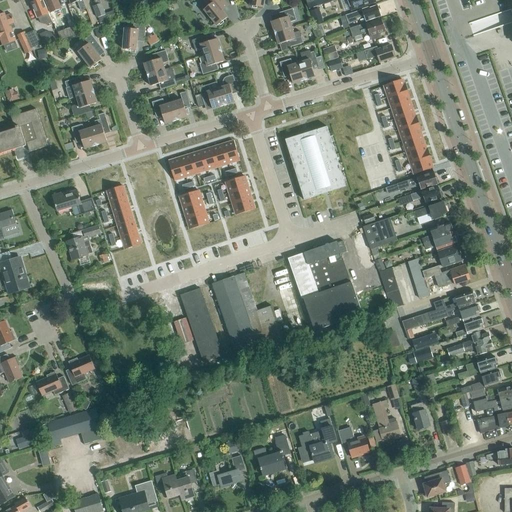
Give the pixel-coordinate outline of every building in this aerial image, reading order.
[(47,24),(52,22),(42,0),(38,0),(31,3),(37,18),(44,15),(47,24)] [(55,11),(62,9),(58,0),(45,0),(55,22),(59,21),(55,11)] [(81,11),(86,9),(83,0),(69,0),(71,4),(78,1),(81,11)] [(105,15),(99,0),(94,0),(96,5),(93,6),(97,18),(98,17),(105,15)] [(145,0),(144,0),(137,3),(139,11),(148,8),(145,0)] [(225,3),(222,0),(206,0),(211,5),(204,10),(217,26),(227,17),(219,7),(225,3)] [(335,0),(305,0),(308,9),(330,2),(335,0)] [(374,0),(348,0),(352,10),(375,2),(374,0)] [(128,9),(130,15),(137,12),(134,6),(128,9)] [(366,21),(381,16),(378,6),(370,9),(369,7),(345,15),(348,24),(357,21),(356,18),(364,15),(366,21)] [(271,22),(275,33),(292,28),(290,22),(296,20),(293,9),(280,12),(282,18),(271,22)] [(119,19),(116,10),(110,12),(114,21),(119,19)] [(114,21),(110,12),(105,14),(109,23),(114,21)] [(15,28),(14,23),(15,23),(11,14),(6,16),(5,13),(0,14),(0,39),(1,39),(3,45),(16,41),(16,40),(14,41),(10,29),(15,28)] [(101,24),(107,21),(105,15),(98,17),(101,24)] [(380,33),(385,31),(381,19),(373,22),(373,21),(350,29),(353,37),(369,32),(372,40),(381,37),(380,33)] [(138,37),(145,38),(146,25),(134,23),(133,29),(125,29),(123,49),(136,50),(138,37)] [(325,35),(321,24),(315,26),(319,37),(325,35)] [(303,43),(301,37),(300,31),(294,33),(292,28),(275,33),(278,44),(289,41),(291,47),(303,43)] [(26,35),(33,49),(41,45),(35,31),(26,35)] [(55,40),(52,33),(46,31),(40,34),(44,44),(55,40)] [(33,49),(26,35),(25,32),(17,35),(26,54),(33,51),(33,49)] [(99,45),(91,34),(81,42),(85,47),(78,52),(90,68),(101,60),(94,50),(99,45)] [(151,46),(159,41),(155,34),(147,40),(151,46)] [(221,50),(218,39),(206,42),(205,36),(192,40),(195,51),(202,49),(204,55),(221,50)] [(327,61),(338,57),(334,45),(323,49),(327,61)] [(395,58),(391,45),(378,50),(377,47),(365,51),(367,58),(367,60),(378,56),(380,63),(395,58)] [(47,58),(46,49),(38,50),(39,59),(47,58)] [(225,61),(221,50),(204,55),(206,62),(199,64),(203,75),(215,71),(214,65),(225,61)] [(314,52),(311,53),(310,50),(300,53),(303,62),(299,63),(304,80),(315,77),(312,66),(318,64),(314,52)] [(144,64),(148,75),(172,68),(172,67),(165,69),(163,64),(169,62),(166,51),(154,54),(156,60),(144,64)] [(328,61),(331,72),(343,68),(340,58),(328,61)] [(304,80),(299,63),(292,65),(290,59),(280,62),(283,75),(289,73),(293,84),(304,80)] [(175,79),(172,68),(148,75),(151,86),(162,83),(164,89),(176,85),(174,79),(175,79)] [(233,75),(227,77),(225,78),(224,78),(224,79),(223,81),(223,83),(224,86),(218,88),(224,106),(235,102),(231,91),(237,89),(233,75)] [(65,82),(70,99),(77,97),(94,92),(90,80),(79,84),(77,78),(65,82)] [(403,80),(384,86),(388,97),(407,91),(405,83),(404,84),(403,80)] [(224,106),(218,88),(207,92),(205,86),(199,87),(203,100),(209,98),(213,109),(224,106)] [(5,93),(8,102),(18,99),(16,92),(13,93),(12,90),(5,93)] [(407,91),(388,97),(392,108),(410,102),(409,98),(410,98),(407,91)] [(72,106),(71,108),(72,111),(74,117),(86,113),(88,112),(86,106),(97,103),(94,92),(77,97),(79,104),(72,106)] [(184,106),(190,104),(186,92),(180,94),(182,100),(171,103),(176,120),(188,117),(184,106)] [(203,100),(201,93),(195,95),(198,107),(205,105),(203,100)] [(176,120),(171,103),(165,105),(163,99),(152,102),(156,115),(162,113),(165,124),(176,120)] [(410,102),(392,108),(395,119),(414,113),(410,102)] [(30,152),(48,146),(37,109),(12,117),(15,127),(16,127),(16,128),(0,133),(0,153),(26,145),(26,144),(27,144),(30,152)] [(98,115),(100,119),(95,121),(96,126),(90,128),(96,146),(107,142),(104,131),(110,129),(105,113),(98,115)] [(414,113),(395,119),(399,130),(419,123),(416,116),(415,116),(414,113)] [(419,123),(399,130),(403,141),(421,135),(420,131),(421,131),(419,123)] [(96,146),(90,128),(84,130),(83,126),(81,125),(78,126),(71,127),(75,140),(81,138),(85,149),(96,146)] [(313,131),(330,187),(345,182),(327,126),(313,131)] [(330,187),(313,131),(286,140),(288,145),(301,140),(318,196),(347,188),(345,182),(330,187)] [(421,135),(403,141),(407,152),(425,145),(421,135)] [(296,141),(287,144),(304,200),(319,195),(301,140),(296,141)] [(73,141),(66,143),(68,149),(75,147),(73,141)] [(234,141),(223,144),(229,163),(240,160),(234,141)] [(223,144),(212,148),(218,167),(229,163),(223,144)] [(425,145),(407,152),(410,163),(430,156),(427,149),(426,149),(425,145)] [(212,148),(201,151),(207,170),(218,167),(212,148)] [(201,151),(191,154),(197,173),(207,170),(201,151)] [(191,154),(180,158),(186,177),(197,173),(191,154)] [(430,156),(410,163),(414,174),(433,168),(431,164),(432,163),(430,156)] [(180,158),(169,161),(175,180),(186,177),(180,158)] [(434,172),(407,181),(397,184),(399,190),(408,187),(419,183),(421,189),(438,184),(434,172)] [(245,176),(226,182),(229,193),(248,187),(245,176)] [(389,187),(391,192),(399,190),(397,184),(389,187)] [(123,185),(107,190),(111,202),(127,198),(123,185)] [(426,203),(441,198),(438,186),(411,195),(413,200),(424,197),(426,203)] [(248,187),(229,193),(233,204),(252,198),(248,187)] [(92,198),(81,202),(77,190),(62,195),(61,193),(52,195),(57,212),(78,205),(81,215),(96,210),(92,198)] [(199,190),(180,196),(183,207),(202,201),(199,190)] [(127,198),(111,202),(114,214),(130,209),(127,198)] [(252,198),(233,204),(236,215),(255,209),(252,198)] [(202,201),(183,207),(186,218),(205,212),(202,201)] [(443,214),(447,213),(444,202),(415,211),(417,218),(427,214),(426,211),(430,209),(433,219),(442,217),(441,215),(443,215),(443,214)] [(130,209),(114,214),(118,226),(134,221),(130,209)] [(2,229),(16,224),(12,210),(0,213),(0,238),(5,237),(2,229)] [(205,212),(186,218),(190,229),(209,223),(205,212)] [(375,222),(372,215),(363,218),(366,225),(375,222)] [(398,240),(390,218),(363,227),(371,249),(398,240)] [(134,221),(118,226),(122,237),(137,232),(134,221)] [(423,243),(454,233),(451,223),(430,229),(432,235),(422,238),(423,243)] [(71,233),(73,240),(67,242),(73,260),(93,253),(89,238),(102,234),(101,233),(103,233),(101,225),(71,233)] [(137,232),(122,237),(125,249),(141,244),(137,232)] [(457,243),(454,233),(423,243),(425,248),(435,244),(437,249),(457,243)] [(351,282),(341,253),(347,251),(343,241),(337,243),(337,242),(288,258),(302,299),(304,298),(315,331),(363,314),(352,282),(351,282)] [(443,267),(463,260),(458,245),(438,251),(443,267)] [(371,251),(374,259),(380,257),(377,248),(371,251)] [(2,253),(0,253),(0,271),(2,271),(9,293),(29,287),(20,258),(5,263),(2,253)] [(107,254),(99,256),(102,264),(109,261),(107,254)] [(378,271),(385,269),(381,258),(375,260),(378,271)] [(408,262),(410,267),(420,264),(419,258),(408,262)] [(391,259),(384,262),(386,268),(393,265),(391,259)] [(422,269),(420,264),(410,267),(412,272),(422,269)] [(439,266),(435,267),(423,272),(424,275),(425,278),(430,277),(434,275),(439,273),(441,273),(439,266)] [(380,271),(382,277),(393,273),(391,268),(380,271)] [(424,275),(423,272),(422,269),(412,272),(413,278),(424,275)] [(450,270),(444,272),(448,282),(453,280),(455,284),(470,279),(466,269),(451,274),(450,270)] [(444,272),(441,273),(439,273),(443,283),(448,282),(444,272)] [(244,273),(212,284),(238,360),(270,349),(285,343),(273,305),(257,311),(248,285),(244,273)] [(395,278),(393,273),(382,277),(383,282),(395,278)] [(443,283),(439,273),(434,275),(438,285),(443,283)] [(425,280),(425,278),(424,275),(413,278),(415,283),(425,280)] [(438,285),(434,275),(430,277),(433,287),(438,285)] [(433,287),(430,277),(425,278),(425,280),(427,285),(428,289),(433,287)] [(396,284),(395,278),(383,282),(385,287),(396,284)] [(427,285),(425,280),(415,283),(417,289),(427,285)] [(398,289),(396,284),(385,287),(387,293),(398,289)] [(429,291),(428,289),(427,285),(417,289),(418,294),(429,291)] [(223,356),(200,288),(180,295),(203,363),(223,356)] [(400,294),(398,289),(387,293),(388,298),(400,294)] [(430,296),(429,291),(418,294),(420,299),(430,296)] [(475,300),(473,292),(456,297),(457,303),(446,307),(449,316),(453,314),(452,311),(475,303),(474,300),(475,300)] [(401,300),(400,294),(388,298),(390,303),(401,300)] [(403,305),(401,300),(390,303),(392,309),(403,305)] [(462,317),(455,319),(456,324),(479,316),(478,313),(480,312),(477,305),(460,310),(462,317)] [(449,316),(446,307),(441,308),(444,318),(449,316)] [(444,318),(441,308),(436,310),(439,319),(444,318)] [(439,319),(436,310),(431,312),(434,321),(439,319)] [(434,321),(431,312),(426,313),(430,323),(434,321)] [(430,323),(426,313),(422,315),(425,324),(430,323)] [(425,324),(422,315),(417,317),(420,326),(425,324)] [(420,326),(417,317),(412,318),(415,328),(420,326)] [(483,326),(484,325),(481,317),(464,323),(467,329),(459,332),(461,337),(484,329),(483,326)] [(415,328),(412,318),(407,320),(410,329),(415,328)] [(9,342),(16,339),(12,331),(10,331),(5,320),(0,322),(0,352),(11,348),(9,342)] [(410,329),(407,320),(402,322),(405,331),(410,329)] [(490,340),(488,333),(484,334),(483,331),(480,332),(471,335),(473,341),(462,344),(464,348),(490,340)] [(415,351),(438,344),(434,334),(412,341),(415,351)] [(489,348),(493,347),(490,340),(464,348),(462,344),(455,347),(457,354),(476,348),(478,355),(487,352),(486,352),(490,351),(489,348)] [(433,358),(430,347),(414,352),(417,362),(433,358)] [(457,354),(455,347),(447,349),(450,357),(457,354)] [(8,354),(0,357),(0,374),(5,372),(9,383),(23,377),(18,366),(20,365),(17,356),(10,359),(8,354)] [(84,373),(95,369),(89,355),(78,360),(78,358),(69,362),(72,368),(66,371),(72,385),(87,379),(84,373)] [(495,365),(497,365),(495,356),(477,361),(479,366),(458,372),(460,380),(496,369),(495,365)] [(484,382),(471,385),(460,389),(462,394),(473,390),(485,387),(501,382),(500,378),(501,378),(499,370),(482,375),(484,382)] [(55,395),(70,389),(64,376),(59,378),(56,372),(47,375),(48,378),(37,382),(43,396),(54,391),(55,395)] [(432,374),(421,377),(424,387),(435,384),(432,374)] [(424,391),(419,377),(412,379),(416,393),(424,391)] [(392,400),(398,398),(395,385),(388,387),(392,400)] [(486,396),(487,402),(511,396),(511,386),(498,390),(499,396),(495,397),(495,394),(486,396)] [(435,397),(432,390),(426,392),(428,399),(435,397)] [(63,398),(70,414),(78,410),(71,394),(63,398)] [(470,406),(466,394),(460,396),(463,407),(470,406)] [(511,408),(511,396),(487,402),(489,407),(501,404),(503,410),(511,408)] [(86,410),(90,403),(83,399),(79,406),(86,410)] [(472,409),(483,406),(482,400),(470,403),(472,409)] [(373,405),(380,429),(379,429),(373,431),(376,442),(383,440),(400,434),(397,424),(395,418),(387,420),(384,408),(387,407),(386,401),(373,405)] [(418,430),(430,426),(425,410),(423,403),(411,406),(418,430)] [(328,416),(333,414),(330,404),(324,405),(328,416)] [(101,426),(96,409),(48,423),(53,441),(60,439),(101,426)] [(509,425),(511,423),(511,412),(506,413),(477,420),(481,434),(500,428),(507,427),(509,425)] [(337,441),(334,430),(330,418),(320,422),(322,431),(310,434),(310,433),(299,436),(306,462),(314,460),(314,461),(321,459),(321,458),(320,457),(333,454),(330,443),(337,441)] [(444,434),(455,431),(452,419),(440,422),(444,434)] [(351,427),(338,431),(343,446),(348,445),(352,458),(369,452),(365,438),(364,438),(364,436),(357,438),(358,440),(355,441),(351,427)] [(44,441),(39,428),(29,432),(30,434),(17,439),(20,449),(44,441)] [(277,453),(269,456),(264,448),(253,451),(256,460),(258,459),(263,476),(287,468),(282,452),(289,450),(285,435),(276,438),(277,453)] [(240,451),(236,441),(227,443),(230,454),(240,451)] [(45,465),(53,464),(50,449),(42,450),(45,465)] [(499,465),(511,463),(511,449),(506,450),(506,451),(497,452),(486,456),(487,460),(498,459),(499,465)] [(230,486),(230,484),(241,480),(239,471),(245,469),(241,456),(232,458),(236,471),(220,476),(218,471),(210,474),(213,486),(221,484),(222,488),(230,486)] [(14,496),(2,476),(8,472),(1,460),(0,461),(0,503),(0,504),(14,496)] [(476,475),(473,461),(466,463),(469,476),(476,475)] [(470,482),(465,465),(455,468),(461,485),(466,483),(467,485),(469,486),(470,488),(469,490),(468,492),(465,493),(463,492),(462,490),(458,492),(459,496),(473,493),(470,482)] [(191,484),(197,482),(193,470),(183,473),(185,479),(177,481),(181,494),(180,494),(182,500),(195,496),(191,484)] [(451,481),(447,470),(433,475),(435,481),(424,484),(425,488),(423,489),(426,497),(446,491),(443,484),(451,481)] [(177,481),(175,475),(168,477),(166,473),(156,477),(159,489),(165,487),(168,498),(180,494),(181,494),(177,481)] [(111,491),(108,480),(102,482),(105,493),(111,491)] [(137,493),(120,498),(123,511),(141,511),(150,510),(148,504),(158,501),(155,494),(152,481),(135,486),(137,493)] [(72,501),(75,511),(100,511),(103,511),(98,494),(72,501)] [(19,511),(18,510),(28,504),(26,499),(9,509),(9,510),(4,511),(19,511)] [(40,511),(42,511),(53,506),(50,500),(38,507),(40,511)] [(454,511),(455,503),(442,502),(442,509),(430,508),(430,511),(454,511)]
